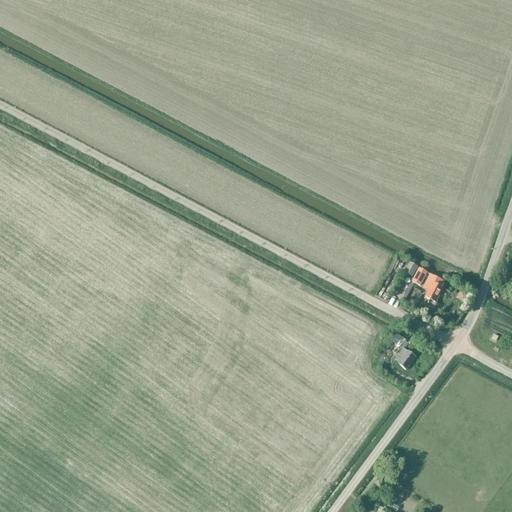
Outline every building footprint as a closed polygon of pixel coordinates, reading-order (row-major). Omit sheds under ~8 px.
[(412,278),(418,268),(409,264),(406,270),(404,273),(412,278)] [(427,274),(418,269),(411,283),(420,287),(427,274)] [(434,304),(442,289),(441,288),(444,283),(430,276),(423,289),(428,292),(424,298),(434,304)] [(398,294),(406,287),(400,280),(393,287),(398,294)] [(461,291),(456,299),(465,303),(469,296),(461,291)] [(389,343),(394,346),(400,350),(405,339),(394,333),(389,343)] [(416,359),(407,352),(403,350),(398,355),(396,354),(394,357),(396,359),(394,362),(406,372),(416,359)]
